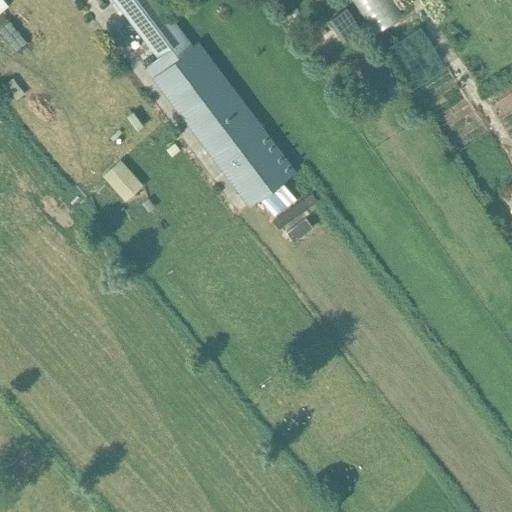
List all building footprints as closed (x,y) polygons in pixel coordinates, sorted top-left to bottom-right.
[(158,0),(113,0),(157,57),(152,61),(149,57),(142,62),(145,66),(144,66),(250,207),(261,199),(274,216),(296,200),(283,183),(297,172),(199,41),(194,45),(158,0)] [(387,0),(351,0),(370,33),(398,18),(387,0)] [(383,153),(403,142),(394,126),(374,137),(383,153)] [(143,186),(120,160),(102,176),(125,202),(143,186)] [(511,180),(497,191),(511,211),(511,180)] [(286,231),(293,241),(313,227),(306,217),(286,231)]
